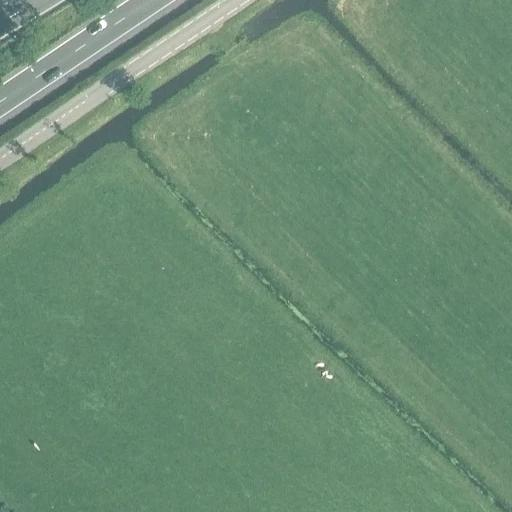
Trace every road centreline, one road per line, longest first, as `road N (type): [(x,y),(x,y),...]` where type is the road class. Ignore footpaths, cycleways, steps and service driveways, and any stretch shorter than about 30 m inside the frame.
road 1 (unclassified): [(0,158),(236,0)]
road 2 (motorway): [(0,101),(150,0)]
